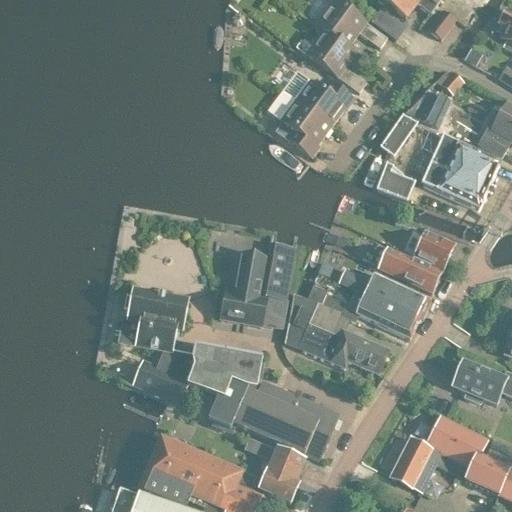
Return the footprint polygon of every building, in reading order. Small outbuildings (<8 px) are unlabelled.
[(386,41),(332,0),(313,27),(321,33),(322,31),(348,49),(358,35),(379,50),(386,41)] [(435,7),(425,0),(377,0),(406,21),(417,6),(429,16),(435,7)] [(499,46),(511,53),(511,15),(499,8),(493,19),(508,27),(501,40),(502,41),(499,46)] [(383,9),(372,22),(396,42),(406,29),(383,9)] [(427,32),(440,42),(455,23),(441,12),(427,32)] [(239,15),(234,16),(232,19),(232,24),(236,26),(240,26),(243,22),(242,18),(239,15)] [(453,45),(467,27),(458,21),(445,39),(453,45)] [(355,55),(348,49),(322,31),(321,33),(304,56),(359,95),(365,85),(344,70),(355,55)] [(463,61),(471,66),(477,56),(469,51),(463,61)] [(511,73),(505,70),(498,82),(511,89),(511,73)] [(464,84),(451,73),(440,87),(452,97),(464,84)] [(308,81),(294,101),(294,102),(330,129),(344,110),(346,112),(354,102),(327,82),(321,89),(308,81)] [(316,148),(330,129),(294,102),(294,101),(282,92),(267,112),(280,121),(279,123),(282,125),(276,134),(311,160),(318,149),(316,148)] [(406,115),(437,131),(450,104),(429,93),(406,115)] [(500,161),(502,158),(511,143),(511,109),(505,105),(491,130),(487,129),(476,148),(500,161)] [(403,143),(415,126),(402,120),(399,118),(389,133),(403,143)] [(436,193),(478,211),(499,166),(457,146),(442,139),(431,165),(422,186),(436,192),(436,193)] [(382,172),(374,191),(379,193),(405,203),(413,184),(382,172)] [(394,225),(407,231),(411,222),(397,216),(394,225)] [(423,233),(412,258),(411,261),(441,274),(453,247),(423,233)] [(295,252),(292,252),(270,247),(266,265),(238,260),(231,295),(224,294),(219,322),(261,330),(266,301),(285,304),(295,252)] [(431,296),(432,294),(440,275),(386,251),(386,253),(377,249),(370,266),(378,269),(377,271),(431,296)] [(322,264),(318,275),(328,280),(333,269),(322,264)] [(430,305),(428,301),(373,275),(369,283),(345,272),(339,285),(363,297),(418,323),(422,322),(430,305)] [(312,288),(307,300),(340,314),(341,314),(343,309),(345,305),(325,297),(326,294),(312,288)] [(132,290),(127,320),(140,323),(135,348),(160,352),(154,366),(143,362),(133,386),(179,406),(187,389),(186,389),(193,370),(190,363),(191,358),(176,355),(180,328),(183,329),(188,301),(132,290)] [(340,314),(307,300),(307,301),(293,295),(284,346),(344,370),(347,363),(377,377),(388,352),(345,334),(350,322),(338,317),(340,314)] [(409,342),(418,323),(363,297),(354,316),(359,318),(409,342)] [(186,389),(187,389),(223,402),(224,399),(239,404),(244,391),(245,391),(247,392),(247,391),(255,393),(260,362),(193,349),(191,358),(190,363),(193,370),(186,389)] [(511,377),(506,376),(504,381),(461,364),(459,370),(455,372),(452,379),(454,383),(451,389),(466,395),(464,400),(480,406),(481,401),(494,406),(499,394),(511,399),(511,377)] [(339,417),(262,384),(256,397),(246,392),(247,392),(245,391),(232,426),(318,464),(339,417)] [(511,474),(479,459),(487,444),(440,419),(425,449),(410,441),(390,480),(421,496),(441,456),(470,470),(464,481),(511,503),(511,474)] [(122,475),(130,428),(111,424),(102,472),(122,475)] [(262,511),(267,501),(251,495),(253,489),(238,483),(242,475),(159,439),(137,492),(171,506),(184,511),(187,504),(203,511),(202,511),(262,511)] [(263,458),(267,449),(267,448),(254,442),(249,452),(263,458)] [(485,457),(507,467),(511,457),(511,451),(492,443),(485,457)] [(258,492),(289,505),(297,486),(294,485),(302,463),(275,452),(269,466),(264,463),(260,472),(265,475),(258,492)] [(179,511),(118,491),(111,511),(179,511)]
